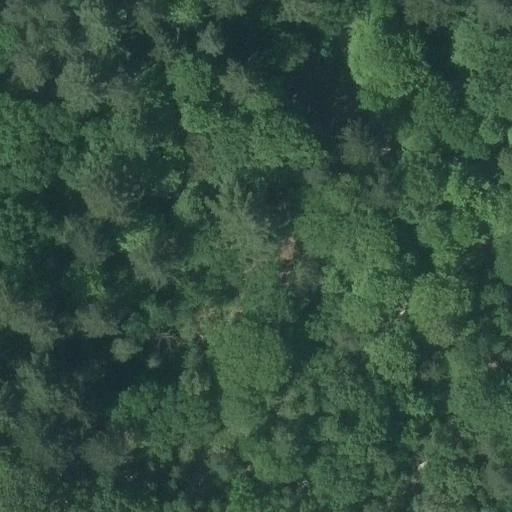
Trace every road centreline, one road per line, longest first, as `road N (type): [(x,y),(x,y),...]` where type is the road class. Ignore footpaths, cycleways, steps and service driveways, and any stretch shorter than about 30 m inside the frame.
road 1 (track): [(324,0),(372,98),(401,199),(421,441),(442,511)]
road 2 (unclassified): [(0,106),(83,61),(161,0)]
